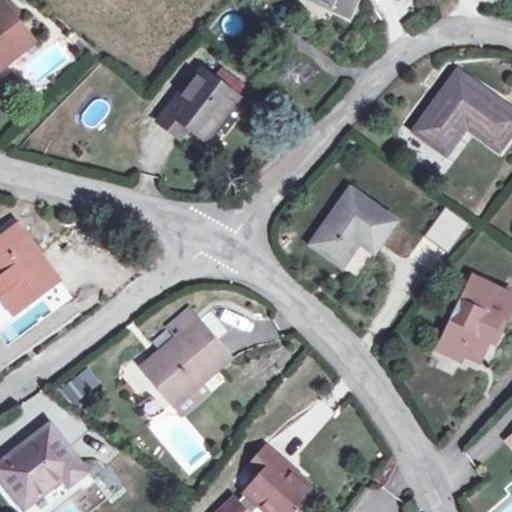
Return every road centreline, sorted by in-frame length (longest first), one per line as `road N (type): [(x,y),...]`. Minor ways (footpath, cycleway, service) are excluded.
road 1 (residential): [(511,35),(432,29),(364,80),(289,193),(214,239)]
road 2 (residential): [(441,511),(380,393),(254,265),(214,239)]
road 3 (residential): [(214,239),(0,394)]
road 4 (residential): [(214,239),(0,178)]
